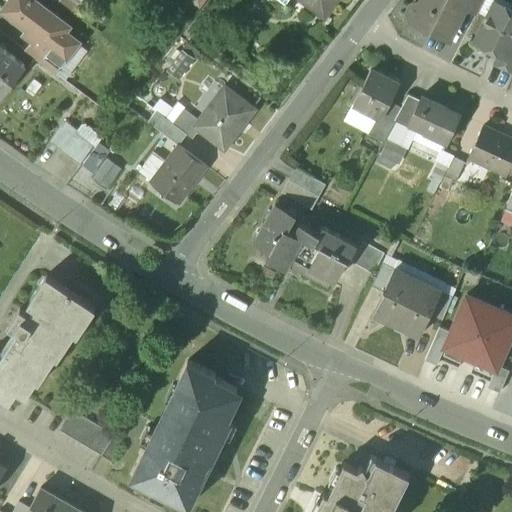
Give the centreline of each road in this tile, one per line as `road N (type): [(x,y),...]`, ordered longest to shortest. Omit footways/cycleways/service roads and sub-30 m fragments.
road 1 (residential): [(168,277),(362,24)]
road 2 (residential): [(0,159),(168,277)]
road 3 (residential): [(168,277),(342,366)]
road 4 (residential): [(342,366),(511,442)]
road 5 (residential): [(362,24),(511,103)]
road 6 (residential): [(0,425),(145,511)]
road 7 (residential): [(342,366),(267,511)]
